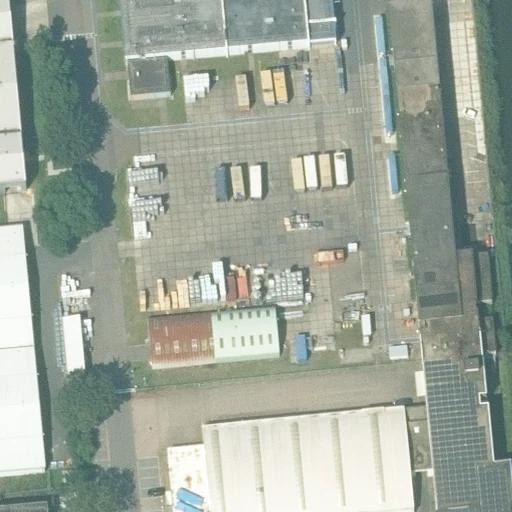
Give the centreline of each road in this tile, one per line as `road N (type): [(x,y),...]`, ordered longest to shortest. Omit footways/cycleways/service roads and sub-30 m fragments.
road 1 (unclassified): [(127,511),(80,0)]
road 2 (unknown): [(180,131),(193,243),(269,246),(288,229),(281,122)]
road 3 (unknown): [(117,393),(418,378)]
road 4 (unknown): [(359,115),(383,330)]
